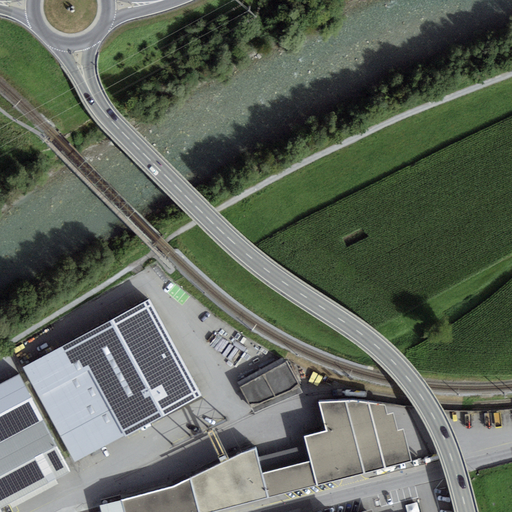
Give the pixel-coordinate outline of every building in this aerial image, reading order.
[(200,395),(149,300),(22,367),(73,462),(200,395)] [(286,358),(239,386),(251,408),(301,387),(286,358)] [(21,374),(0,384),(0,511),(1,511),(74,474),(21,374)] [(346,401),(320,403),(327,430),(304,437),(310,461),(317,485),(411,461),(403,429),(398,431),(393,412),(387,413),(385,405),(369,403),(346,401)] [(262,474),(256,448),(241,453),(174,487),(121,501),(124,511),(209,511),(267,497),(262,474)] [(262,474),(267,497),(317,485),(310,461),(262,474)] [(511,511),(511,462),(481,470),(490,511),(511,511)] [(476,511),(468,481),(445,487),(451,511),(476,511)]
